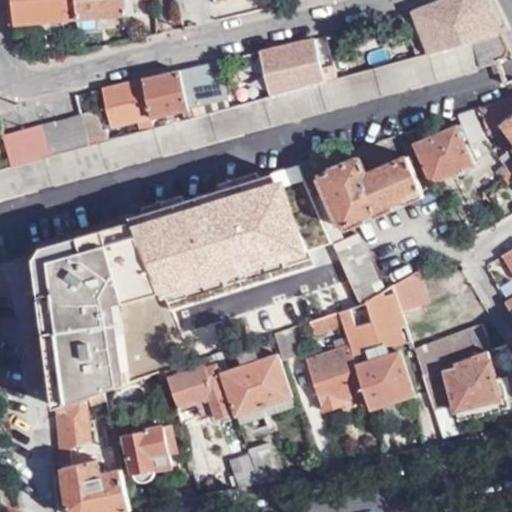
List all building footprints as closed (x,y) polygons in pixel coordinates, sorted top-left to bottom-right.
[(8,0),(11,25),(78,20),(76,0),(8,0)] [(76,0),(78,20),(128,17),(126,0),(76,0)] [(427,54),(501,34),(484,0),(440,0),(411,12),(427,54)] [(398,90),(511,58),(501,34),(427,54),(397,61),(349,74),(334,79),(324,81),(281,93),(189,117),(152,127),(101,141),(86,146),(48,156),(10,166),(0,169),(0,197),(58,181),(110,166),(398,90)] [(334,79),(349,74),(338,34),(323,37),(334,79)] [(313,40),(259,53),(264,74),(275,71),(281,93),(324,81),(313,40)] [(217,62),(177,72),(187,109),(225,99),(217,62)] [(143,79),(150,116),(152,127),(189,117),(187,109),(177,72),(143,79)] [(122,84),(102,89),(109,125),(150,116),(143,79),(122,84)] [(511,98),(508,100),(478,110),(486,133),(501,123),(511,137),(511,98)] [(94,110),(79,115),(86,146),(101,141),(94,110)] [(460,126),(414,145),(431,184),(477,163),(470,144),(483,139),(474,110),(456,116),(460,126)] [(79,115),(41,125),(48,156),(86,146),(79,115)] [(2,135),(10,166),(48,156),(41,125),(2,135)] [(375,142),(358,147),(366,165),(383,159),(375,142)] [(352,149),(315,160),(322,175),(357,161),(352,149)] [(357,161),(322,175),(343,225),(421,192),(407,157),(363,175),(357,161)] [(340,241),(305,163),(298,165),(306,184),(330,238),(360,305),(381,292),(356,235),(340,241)] [(306,184),(298,165),(239,181),(241,189),(191,205),(206,249),(255,233),(260,247),(265,245),(267,251),(280,248),(273,227),(297,220),(288,189),(306,184)] [(176,211),(173,200),(153,205),(157,216),(176,211)] [(193,358),(132,214),(44,244),(34,258),(53,408),(101,390),(164,368),(183,361),(193,358)] [(511,299),(506,303),(511,313),(511,248),(500,256),(511,274),(511,299)] [(417,271),(393,286),(401,313),(427,306),(417,271)] [(393,286),(381,292),(360,305),(337,312),(341,323),(348,345),(351,354),(367,349),(374,348),(392,345),(410,340),(401,313),(393,286)] [(341,323),(337,312),(308,321),(312,332),(341,323)] [(445,368),(490,352),(482,325),(413,350),(421,377),(438,371),(445,368)] [(272,332),(281,359),(297,354),(289,327),(272,332)] [(363,392),(355,365),(351,354),(348,345),(305,360),(321,411),(343,404),(341,399),(363,392)] [(219,371),(236,415),(291,397),(277,354),(256,361),(251,348),(237,352),(241,365),(219,371)] [(220,349),(212,351),(218,369),(226,366),(220,349)] [(212,351),(193,358),(183,361),(164,368),(177,404),(206,395),(214,417),(230,411),(215,370),(218,369),(212,351)] [(363,392),(369,409),(413,395),(398,352),(355,365),(363,392)] [(490,352),(445,368),(456,410),(501,398),(490,352)] [(421,377),(432,411),(448,407),(438,371),(421,377)] [(101,390),(53,408),(56,428),(68,511),(124,511),(131,511),(109,424),(102,425),(113,469),(100,473),(94,448),(88,449),(86,433),(96,432),(93,412),(105,409),(101,390)] [(459,420),(510,406),(508,397),(501,398),(456,410),(459,420)] [(235,421),(221,425),(225,442),(240,439),(235,421)] [(172,465),(164,426),(123,435),(132,475),(138,480),(145,481),(149,478),(153,475),(154,469),(172,465)] [(249,452),(260,482),(279,478),(266,442),(247,448),(249,452)] [(226,460),(237,488),(260,482),(249,452),(226,460)]
